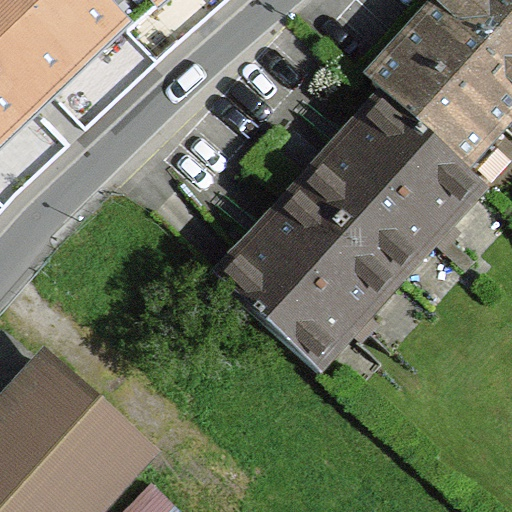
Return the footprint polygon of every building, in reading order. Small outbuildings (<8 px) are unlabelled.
[(0,0),(0,152),(123,35),(89,0),(0,0)] [(173,0),(154,0),(163,10),(173,0)] [(511,117),(511,0),(440,0),(443,2),(367,84),(383,99),(462,172),(511,117)] [(462,172),(383,99),(227,268),(220,276),(318,366),(481,190),(462,172)] [(41,365),(0,409),(0,511),(105,511),(137,478),(150,464),(41,365)] [(175,511),(151,488),(127,511),(175,511)]
